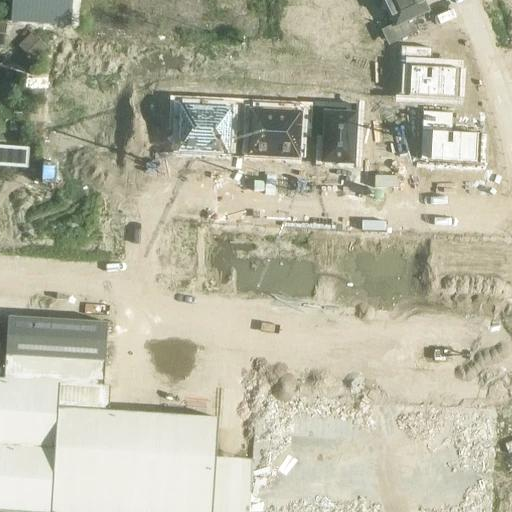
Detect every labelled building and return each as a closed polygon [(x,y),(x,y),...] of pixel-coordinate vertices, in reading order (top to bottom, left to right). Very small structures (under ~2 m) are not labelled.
[(395,27),(382,34),(386,42),(397,43),(416,34),(410,21),(429,13),(422,0),(384,0),(383,1),(395,27)] [(33,62),(47,48),(32,33),(18,46),(33,62)] [(396,54),(395,66),(400,66),(399,96),(447,98),(448,68),(421,67),(422,55),(396,54)] [(120,93),(119,141),(149,142),(149,115),(161,115),(162,89),(150,89),(150,94),(120,93)] [(164,107),(163,131),(174,132),(173,152),(177,152),(177,154),(189,155),(189,153),(197,153),(200,109),(164,107)] [(200,109),(197,153),(206,153),(206,156),(217,157),(218,154),(221,154),(222,134),(234,135),(234,111),(200,109)] [(310,109),(309,135),(319,135),(317,162),(347,164),(350,116),(322,114),(322,110),(310,109)] [(234,111),(234,135),(244,135),(243,155),(246,156),(246,158),(258,159),(258,156),(268,157),(270,113),(234,111)] [(270,113),(268,157),(275,157),(275,160),(287,160),(287,158),(291,158),(292,138),(304,138),(305,114),(270,113)] [(417,119),(416,131),(421,131),(419,161),(467,163),(469,133),(442,132),(443,120),(417,119)] [(98,121),(68,120),(66,166),(54,166),(54,179),(81,180),(81,169),(96,170),(98,121)] [(59,233),(107,234),(107,204),(81,203),(81,191),(55,191),(55,203),(59,203),(59,233)] [(4,379),(0,378),(0,511),(51,511),(55,411),(110,412),(111,388),(103,387),(104,345),(6,338),(4,379)]
